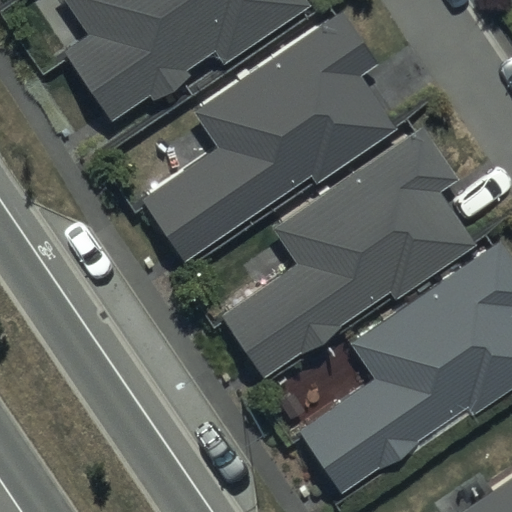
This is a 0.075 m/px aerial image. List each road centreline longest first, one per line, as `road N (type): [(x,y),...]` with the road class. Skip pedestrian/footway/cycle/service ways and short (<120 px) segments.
road 1 (residential): [(0,242),(183,511)]
road 2 (residential): [(511,125),(426,0)]
